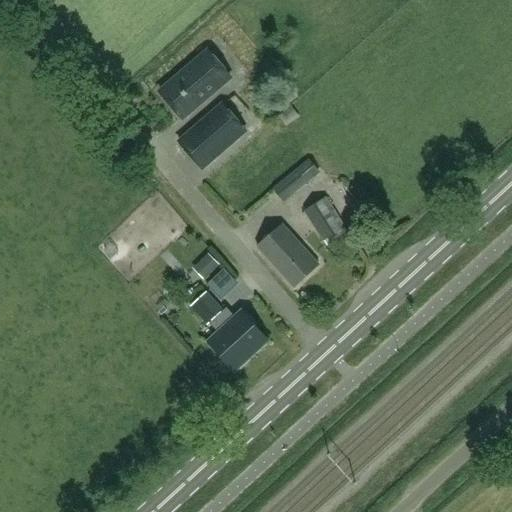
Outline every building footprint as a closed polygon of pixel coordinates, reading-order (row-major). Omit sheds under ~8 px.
[(212,52),(163,93),(185,118),(233,77),(212,52)] [(223,105),(180,142),(202,168),(245,131),(223,105)] [(285,202),(321,173),(311,161),(275,190),(285,202)] [(327,197),(304,212),(324,242),(326,241),(333,236),(338,244),(350,236),(345,228),(346,228),(327,197)] [(294,287),(319,264),(284,225),(259,248),(294,287)] [(193,308),(208,325),(223,311),(207,295),(193,308)] [(236,369),(267,341),(241,313),(233,320),(224,310),(211,323),(220,333),(211,341),(236,369)]
